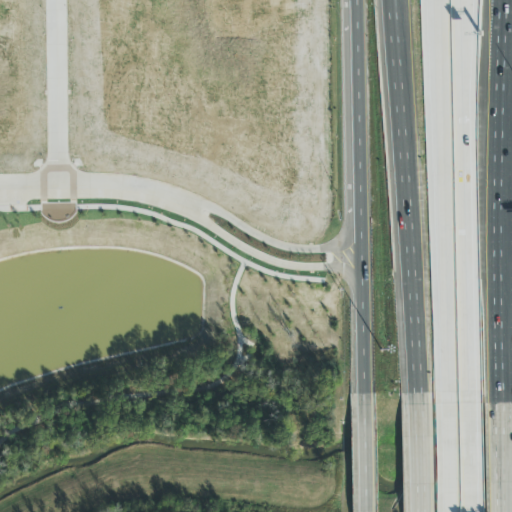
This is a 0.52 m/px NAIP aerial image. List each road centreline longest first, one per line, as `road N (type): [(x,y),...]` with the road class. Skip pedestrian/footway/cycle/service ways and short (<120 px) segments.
road 1 (motorway): [(437,0),(443,398)]
road 2 (motorway): [(388,0),(409,274)]
road 3 (motorway): [(401,0),(409,274)]
road 4 (motorway): [(468,393),(461,123)]
road 5 (secondary): [(353,4),(360,248)]
road 6 (motorway): [(502,230),(494,0)]
road 7 (motorway): [(502,230),(511,7)]
road 8 (residential): [(56,0),(58,191)]
road 9 (residential): [(0,191),(100,191),(189,206)]
road 10 (residential): [(189,206),(266,261),(361,269)]
road 11 (residential): [(360,248),(282,247),(189,206)]
road 12 (motorway): [(505,392),(502,230)]
road 13 (secondary): [(360,248),(363,394)]
road 14 (motorway): [(461,123),(468,0)]
road 15 (motorway): [(461,123),(461,0)]
road 16 (motorway): [(506,511),(505,392)]
